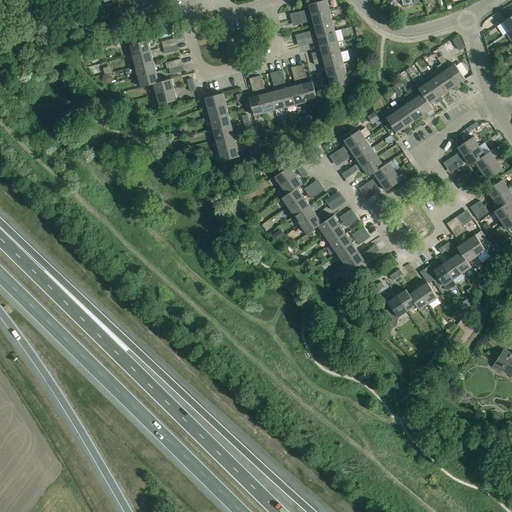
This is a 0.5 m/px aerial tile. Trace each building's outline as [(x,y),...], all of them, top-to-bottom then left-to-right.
[(309,5),(311,16),(330,11),(327,0),(309,5)] [(388,0),(385,7),(391,10),(396,2),(392,0),(388,0)] [(311,16),(314,26),(332,21),(330,11),(311,16)] [(511,16),(503,23),(510,32),(511,30),(511,16)] [(314,26),(317,37),(335,32),(332,21),(314,26)] [(317,37),(320,47),(338,42),(335,32),(317,37)] [(162,43),(163,48),(177,45),(175,39),(162,43)] [(130,46),(133,56),(151,52),(148,41),(130,46)] [(320,47),(322,58),(341,53),(338,42),(320,47)] [(177,45),(163,48),(165,54),(179,51),(177,45)] [(133,56),(135,67),(154,62),(151,52),(133,56)] [(322,58),(325,68),(343,63),(341,53),(322,58)] [(167,64),(169,69),(182,66),(181,60),(167,64)] [(135,67),(138,78),(156,73),(154,62),(135,67)] [(325,68),(328,78),(346,74),(343,63),(325,68)] [(447,64),(443,67),(458,90),(461,88),(459,84),(465,80),(455,64),(450,68),(447,64)] [(303,65),(297,67),(301,81),(307,79),(303,65)] [(182,66),(169,69),(170,75),(184,72),(182,66)] [(301,81),(297,67),(291,69),(295,82),(301,81)] [(441,74),(437,77),(447,92),(453,88),(456,92),(458,90),(443,67),(439,70),(441,74)] [(282,71),(276,73),(280,86),(286,85),(282,71)] [(141,88),(154,85),(159,83),(156,73),(138,78),(141,88)] [(280,86),(276,73),(270,74),(274,88),(280,86)] [(346,74),(328,78),(331,89),(349,84),(346,74)] [(429,76),(425,79),(441,102),(443,100),(441,97),(447,92),(437,77),(432,80),(429,76)] [(261,77),(255,78),(259,92),(265,90),(261,77)] [(259,92),(255,78),(250,80),(253,93),(259,92)] [(419,89),(422,94),(429,105),(430,104),(435,100),(438,104),(441,102),(425,79),(421,82),(423,86),(419,89)] [(154,85),(156,95),(174,90),(172,80),(159,83),(154,85)] [(313,82),(302,85),(307,103),(317,100),(313,82)] [(404,86),(401,82),(392,88),(395,92),(404,86)] [(302,85),(291,87),(296,106),(307,103),(302,85)] [(291,87),(281,90),(286,108),(296,106),(291,87)] [(174,90),(156,95),(159,106),(177,101),(174,90)] [(281,90),(270,93),(275,111),(286,108),(281,90)] [(270,93),(260,96),(265,114),(275,111),(270,93)] [(415,93),(411,96),(426,119),(429,117),(427,114),(433,109),(430,104),(429,105),(422,94),(417,97),(415,93)] [(205,99),(208,110),(226,105),(223,94),(205,99)] [(265,114),(260,96),(249,99),(254,117),(265,114)] [(409,103),(404,106),(415,122),(421,118),(423,121),(426,119),(411,96),(406,99),(409,103)] [(208,110),(210,120),(229,115),(226,105),(208,110)] [(397,106),(393,109),(408,131),(411,129),(409,126),(415,122),(404,106),(400,109),(397,106)] [(408,131),(393,109),(388,112),(391,115),(386,119),(397,134),(403,130),(406,133),(408,131)] [(367,117),(372,125),(379,120),(374,113),(367,117)] [(210,120),(213,130),(231,126),(229,115),(210,120)] [(213,130),(216,141),(234,136),(231,126),(213,130)] [(365,138),(370,135),(366,128),(360,132),(359,131),(344,141),(350,151),(366,140),(365,138)] [(216,141),(219,151),(237,147),(234,136),(216,141)] [(458,148),(464,157),(479,147),(473,138),(458,148)] [(350,151),(356,159),(372,149),(366,140),(350,151)] [(237,147),(219,151),(222,162),(240,157),(237,147)] [(470,167),(475,163),(485,156),(479,147),(464,157),(470,167)] [(356,159),(362,168),(378,158),(372,149),(356,159)] [(475,163),(481,172),(496,161),(490,152),(485,156),(475,163)] [(369,177),(374,174),(373,174),(384,167),(384,166),(378,158),(362,168),(369,177)] [(496,161),(481,172),(487,181),(503,170),(496,161)] [(374,174),(380,183),(395,172),(389,163),(384,166),(384,167),(373,174),(374,174)] [(275,178),(281,187),(296,176),(290,167),(275,178)] [(395,172),(380,183),(386,192),(401,181),(395,172)] [(281,187),(287,196),(298,189),(303,185),(296,176),(281,187)] [(487,191),(493,200),(509,190),(502,180),(487,191)] [(282,199),(288,208),(304,198),(298,189),(287,196),(282,199)] [(493,200),(499,209),(510,202),(511,200),(511,194),(509,190),(493,200)] [(288,208),(294,217),(310,207),(304,198),(288,208)] [(480,202),(475,205),(483,217),(488,213),(480,202)] [(494,212),(500,221),(511,213),(511,205),(510,202),(499,209),(494,212)] [(483,217),(475,205),(470,208),(478,220),(483,217)] [(294,217),(301,226),(316,216),(310,207),(294,217)] [(469,208),(450,221),(456,231),(476,218),(469,208)] [(340,218),(343,223),(355,215),(351,210),(340,218)] [(511,213),(500,221),(507,231),(511,227),(511,213)] [(355,215),(343,223),(347,228),(358,220),(355,215)] [(307,235),(318,227),(322,224),(316,216),(301,226),(307,235)] [(318,227),(324,236),(340,226),(333,216),(322,224),(318,227)] [(324,236),(330,245),(346,234),(340,226),(324,236)] [(352,236),(355,241),(367,233),(364,228),(352,236)] [(283,229),(276,235),(279,239),(286,232),(283,229)] [(367,233),(355,241),(359,246),(370,238),(367,233)] [(330,245),(337,254),(352,243),(346,234),(330,245)] [(475,236),(466,242),(477,257),(486,251),(475,236)] [(457,248),(460,253),(468,263),(477,257),(466,242),(457,248)] [(337,254),(343,263),(358,252),(352,243),(337,254)] [(364,254),(368,259),(379,251),(376,246),(364,254)] [(358,252),(343,263),(349,272),(364,261),(358,252)] [(460,253),(452,259),(462,274),(471,268),(468,263),(460,253)] [(452,259),(443,265),(453,281),(462,274),(452,259)] [(430,266),(425,270),(433,281),(438,278),(444,287),(453,281),(443,265),(434,271),(430,266)] [(427,283),(418,289),(429,305),(438,298),(431,289),(436,285),(433,281),(425,270),(420,273),(427,283)] [(418,289),(409,295),(416,306),(419,311),(429,305),(418,289)] [(406,290),(397,296),(407,312),(416,306),(409,295),(406,290)] [(407,312),(397,296),(388,303),(398,318),(407,312)] [(492,368),(500,373),(503,368),(511,373),(511,355),(504,350),(492,368)]
